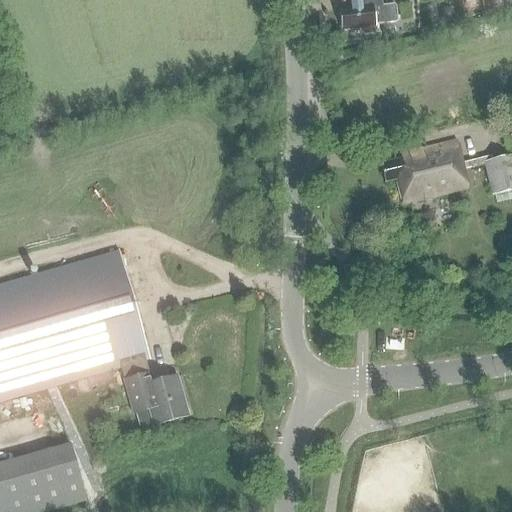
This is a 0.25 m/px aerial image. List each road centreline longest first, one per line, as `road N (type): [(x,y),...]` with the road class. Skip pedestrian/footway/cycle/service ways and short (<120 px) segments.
road 1 (tertiary): [(289,0),(293,203)]
road 2 (tertiary): [(323,386),(289,332),(293,203)]
road 3 (tertiary): [(323,386),(511,362)]
road 4 (tertiary): [(284,511),(292,436),(323,386)]
